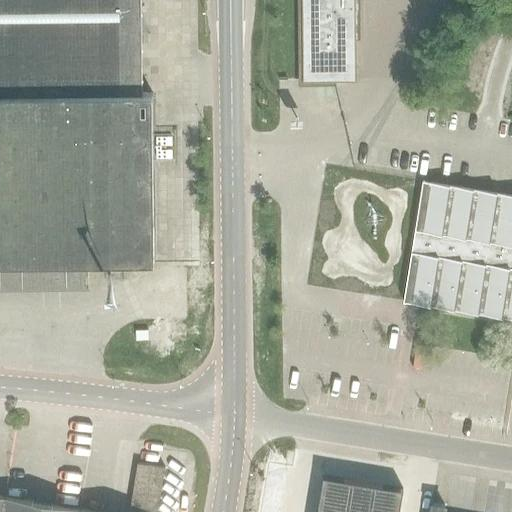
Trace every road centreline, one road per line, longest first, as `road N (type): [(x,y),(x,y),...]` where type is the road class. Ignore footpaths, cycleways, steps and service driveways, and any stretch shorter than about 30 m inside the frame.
road 1 (tertiary): [(234,415),(229,0)]
road 2 (unclassified): [(511,460),(234,415)]
road 3 (unclassified): [(0,388),(234,415)]
